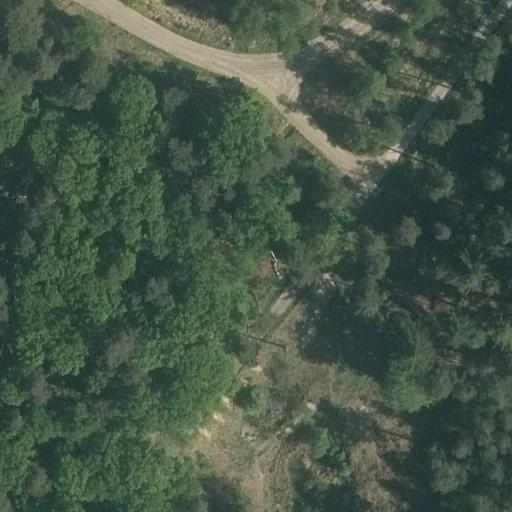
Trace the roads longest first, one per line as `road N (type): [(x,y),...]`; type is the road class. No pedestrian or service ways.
road 1 (track): [(121,0),(232,67),(267,70),(329,43),(378,0)]
road 2 (unknown): [(370,183),(291,97),(275,67)]
